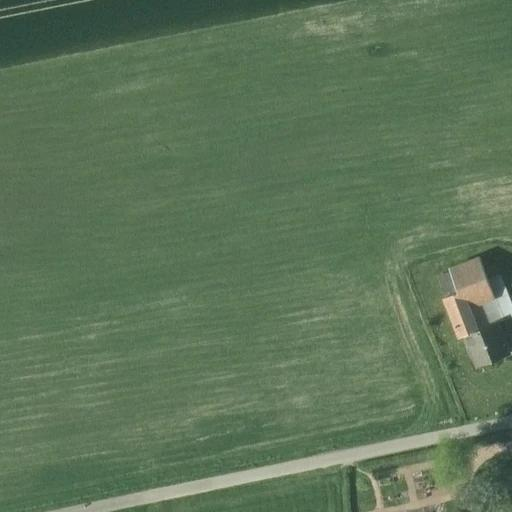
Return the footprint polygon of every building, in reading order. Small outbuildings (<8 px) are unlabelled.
[(480,259),(458,267),(464,284),(467,288),(475,285),(488,280),(480,259)] [(464,284),(458,267),(450,270),(453,280),(458,292),(463,290),(467,288),(464,284)] [(511,306),(501,277),(489,281),(494,296),(504,321),(511,317),(511,306)] [(453,280),(441,285),(446,297),(458,292),(453,280)] [(488,280),(475,285),(482,301),(494,296),(489,281),(488,280)] [(482,301),(475,285),(467,288),(463,290),(468,306),(482,301)] [(446,297),(444,298),(450,314),(468,306),(463,290),(458,292),(446,297)] [(468,306),(450,314),(454,325),(473,319),(468,306)] [(473,319),(454,325),(459,338),(464,336),(464,335),(477,330),(473,319)] [(477,330),(464,335),(464,336),(476,366),(510,354),(498,322),(477,330)]
